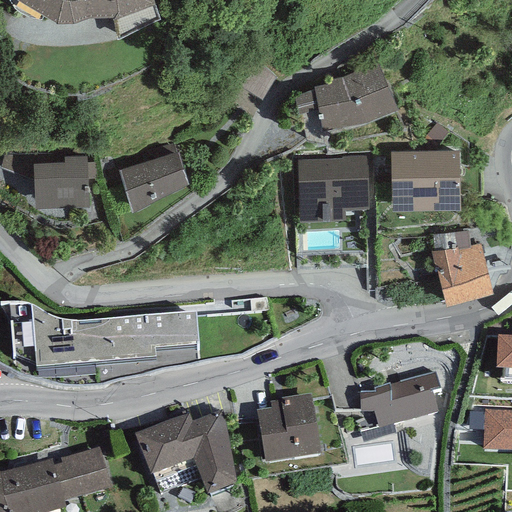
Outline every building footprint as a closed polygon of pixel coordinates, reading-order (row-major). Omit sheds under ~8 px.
[(26,0),(25,3),(70,24),(164,0),(26,0)] [(274,77),(249,55),(234,82),(261,98),(274,77)] [(378,65),(296,96),(298,106),(318,100),(324,127),(365,121),(396,107),(378,65)] [(177,150),(123,170),(136,205),(189,181),(177,150)] [(457,151),(394,152),(395,207),(457,206),(457,151)] [(65,164),(37,165),(38,204),(88,202),(86,157),(65,158),(65,164)] [(365,158),(299,161),(301,219),(343,217),(343,207),(367,206),(365,158)] [(432,234),(435,250),(469,245),(468,231),(432,234)] [(435,250),(431,250),(444,303),(493,291),(480,243),(469,245),(435,250)] [(36,312),(31,310),(25,308),(1,310),(11,329),(14,363),(36,373),(155,363),(154,355),(199,352),(196,318),(75,328),(58,326),(45,319),(36,312)] [(511,336),(499,336),(498,366),(511,366),(511,336)] [(440,394),(435,374),(374,391),(374,395),(360,395),(360,415),(373,415),(379,433),(438,417),(432,396),(440,394)] [(321,460),(310,396),(279,400),(280,403),(269,404),(271,410),(256,413),(265,468),(321,460)] [(469,413),(469,430),(484,431),(484,449),(511,449),(511,409),(485,409),(485,413),(469,413)] [(189,418),(134,440),(151,482),(192,465),(208,502),(236,490),(222,414),(192,424),(189,418)] [(98,450),(51,464),(64,505),(111,491),(98,450)] [(66,511),(64,505),(51,464),(51,462),(0,477),(0,511),(66,511)]
